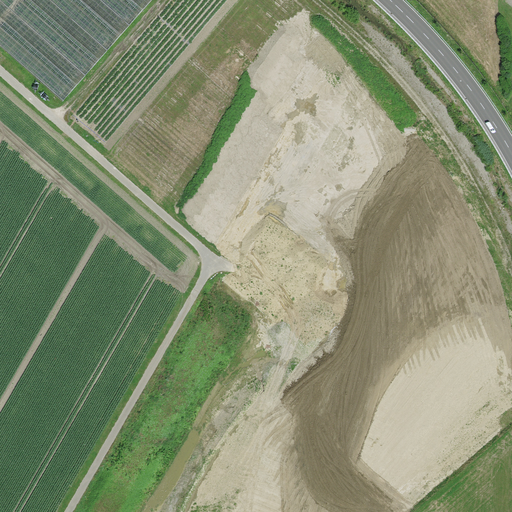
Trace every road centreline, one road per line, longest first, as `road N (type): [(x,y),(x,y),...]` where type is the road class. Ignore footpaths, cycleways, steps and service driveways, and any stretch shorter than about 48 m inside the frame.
road 1 (track): [(213,258),(65,511)]
road 2 (track): [(213,258),(0,67)]
road 3 (secondary): [(511,153),(456,71),(390,0)]
